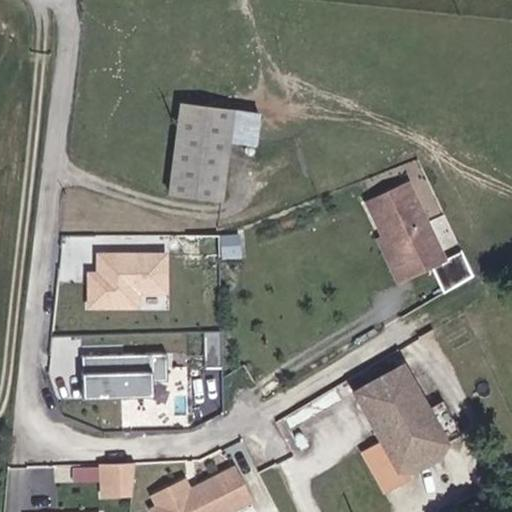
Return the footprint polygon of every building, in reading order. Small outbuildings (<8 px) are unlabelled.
[(205,171),(212,79),(159,76),(153,167),(205,171)] [(459,249),(446,255),(407,176),(359,199),(399,281),(432,265),(444,289),(471,275),(459,249)] [(345,180),(305,198),(321,232),(335,261),(343,257),(350,270),(381,255),(345,180)] [(223,226),(222,207),(205,208),(206,227),(223,226)] [(350,270),(343,257),(335,261),(321,232),(316,235),(336,277),(350,270)] [(85,306),(138,307),(138,289),(168,290),(168,250),(94,248),(93,269),(85,268),(85,306)] [(140,292),(140,305),(169,305),(169,293),(140,292)] [(382,345),(334,373),(380,450),(395,441),(397,444),(410,436),(413,434),(411,431),(426,422),(407,389),(415,385),(409,376),(403,381),(382,345)] [(144,396),(144,378),(165,378),(166,353),(77,351),(76,394),(144,396)] [(136,511),(161,511),(235,474),(218,442),(184,460),(185,464),(176,470),(168,455),(138,470),(143,480),(136,484),(144,499),(133,504),(136,511)] [(133,495),(133,462),(100,461),(100,495),(133,495)] [(23,480),(8,478),(3,511),(64,511),(69,509),(72,487),(36,482),(31,487),(26,486),(23,480)]
